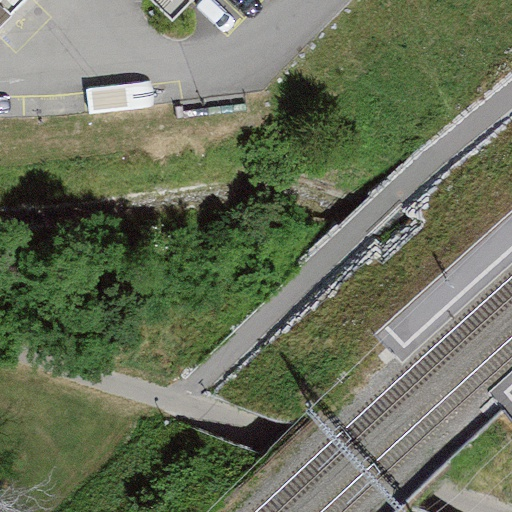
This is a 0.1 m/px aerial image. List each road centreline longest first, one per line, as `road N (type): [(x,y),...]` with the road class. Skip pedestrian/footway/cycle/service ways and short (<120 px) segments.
road 1 (track): [(485,511),(0,348)]
road 2 (residential): [(0,72),(251,53),(303,0)]
